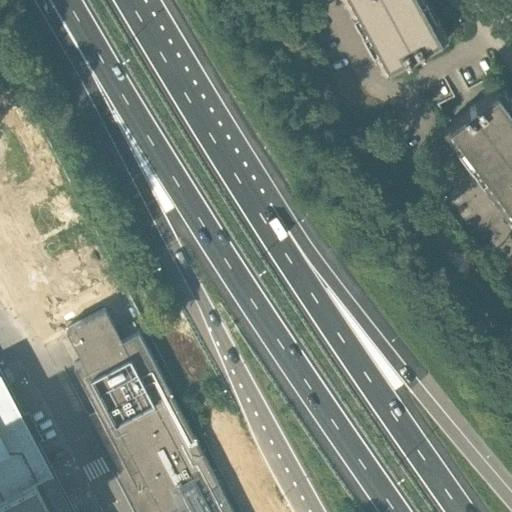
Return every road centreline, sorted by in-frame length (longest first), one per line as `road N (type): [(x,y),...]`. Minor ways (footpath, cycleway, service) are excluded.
road 1 (trunk): [(64,0),(256,310),(394,511)]
road 2 (trunk): [(62,0),(157,216),(316,511)]
road 3 (trunk): [(511,503),(260,220)]
road 4 (trunk): [(456,511),(260,220)]
road 5 (trunk): [(260,220),(129,0)]
